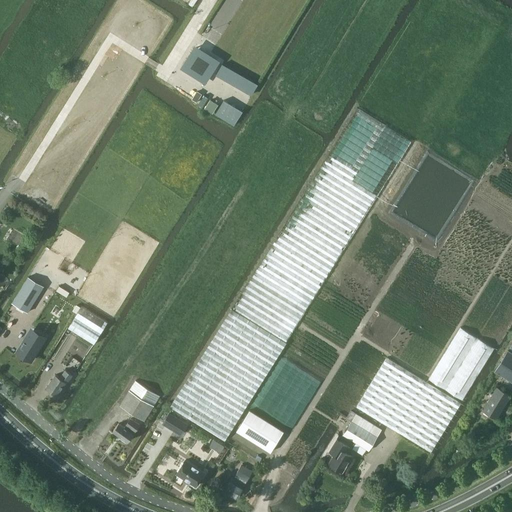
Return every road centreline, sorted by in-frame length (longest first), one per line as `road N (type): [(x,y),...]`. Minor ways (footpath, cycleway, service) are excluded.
road 1 (track): [(273,471),(414,242)]
road 2 (track): [(356,335),(425,377),(511,241)]
road 3 (unclassified): [(186,511),(99,469),(0,384)]
road 4 (secondary): [(145,511),(84,479),(0,407)]
road 5 (secondary): [(0,417),(79,485),(129,511)]
road 6 (unclassified): [(383,511),(511,453)]
